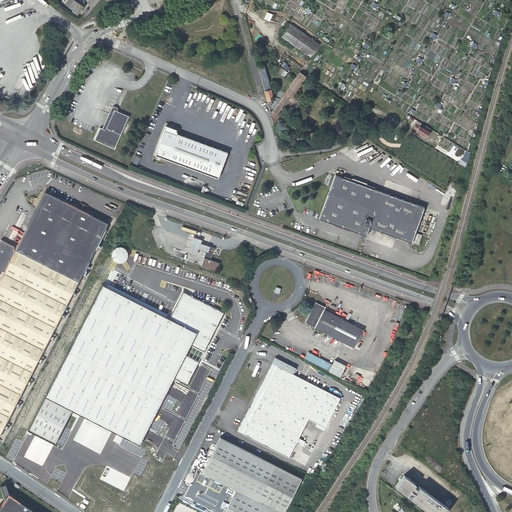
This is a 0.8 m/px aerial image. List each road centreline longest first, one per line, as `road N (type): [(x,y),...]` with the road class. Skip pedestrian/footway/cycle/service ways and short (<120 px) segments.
road 1 (secondary): [(479,300),(145,188),(19,134)]
road 2 (secondary): [(19,134),(96,179),(443,306),(463,323)]
road 3 (unknown): [(281,173),(298,210),(315,224),(406,251),(429,244),(441,205),(429,192),(346,161),(285,175)]
road 4 (unknown): [(245,345),(285,352),(339,387),(346,398),(334,426),(319,448),(293,460),(208,418)]
road 5 (unclassified): [(160,511),(266,305)]
road 6 (tertiary): [(374,511),(378,460),(436,370),(465,346)]
road 7 (unclassified): [(98,32),(247,102),(265,121)]
road 8 (trunk): [(479,362),(466,445),(494,511)]
road 9 (trunk): [(511,489),(489,474),(476,444),(479,412),(502,368)]
road 10 (unclassified): [(266,305),(294,300),(300,286),(291,266),(269,262),(257,271),(260,300)]
road 11 (unclassified): [(233,0),(265,121)]
